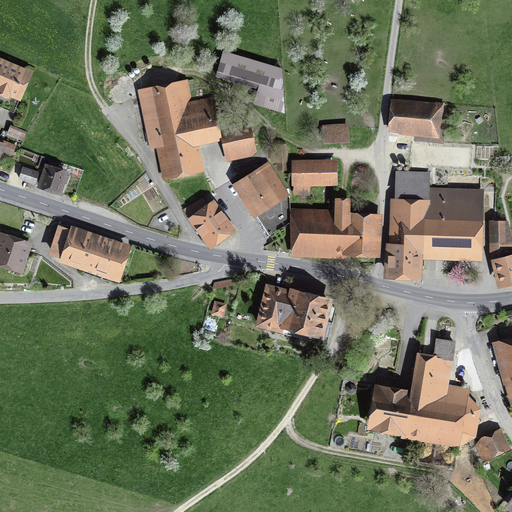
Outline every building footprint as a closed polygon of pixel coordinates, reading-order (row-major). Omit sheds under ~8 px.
[(224,52),(217,76),(260,89),(256,104),(285,112),(281,69),(224,52)] [(0,104),(12,109),(28,73),(0,61),(0,104)] [(188,80),(141,90),(153,146),(161,144),(167,177),(202,170),(195,137),(219,132),(212,99),(193,103),(188,80)] [(446,139),(449,104),(395,100),(392,135),(446,139)] [(323,144),(350,142),(348,122),(322,123),(323,144)] [(26,132),(10,125),(7,134),(23,140),(26,132)] [(230,160),(253,155),(247,126),(223,130),(230,160)] [(12,153),(15,145),(0,139),(0,150),(1,149),(12,153)] [(287,168),(286,144),(277,146),(277,154),(272,154),(273,162),(278,162),(278,168),(287,168)] [(60,192),(62,184),(66,185),(69,174),(56,170),(59,161),(41,156),(38,166),(45,168),(40,186),(60,192)] [(334,182),(333,163),(296,163),(296,182),(334,182)] [(270,235),(291,221),(291,217),(290,198),(268,165),(249,178),(245,172),(234,179),(270,235)] [(38,172),(23,167),(19,178),(34,183),(38,172)] [(398,194),(393,194),(392,238),(388,238),(387,276),(425,277),(426,256),(486,257),(487,186),(435,184),(435,194),(432,194),(433,169),(399,169),(398,194)] [(200,199),(184,209),(209,245),(233,227),(214,202),(201,211),(197,206),(202,203),(200,199)] [(348,216),(348,201),(337,200),(336,219),(291,217),(291,221),(291,246),(345,248),(345,251),(378,253),(380,218),(348,216)] [(493,249),(509,245),(507,221),(494,221),(493,249)] [(119,276),(128,248),(60,226),(52,251),(63,255),(62,258),(119,276)] [(0,264),(22,272),(32,242),(0,230),(0,264)] [(511,245),(509,245),(493,249),(491,255),(499,285),(511,280),(511,245)] [(213,288),(240,283),(241,277),(214,283),(213,288)] [(268,286),(258,324),(280,330),(282,324),(321,333),(328,302),(297,294),(296,291),(294,290),(291,290),(289,292),(268,286)] [(216,302),(213,313),(222,315),(224,305),(216,302)] [(511,335),(494,340),(511,402),(511,335)] [(366,429),(459,449),(478,438),(482,406),(451,399),(457,339),(435,336),(433,351),(416,348),(410,394),(376,389),(366,429)] [(511,454),(502,432),(478,443),(488,464),(511,454)]
